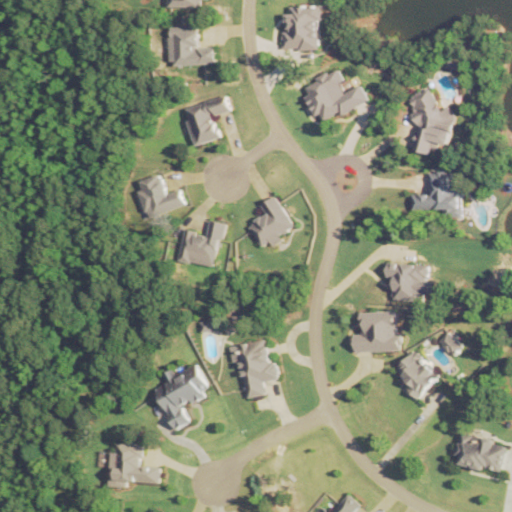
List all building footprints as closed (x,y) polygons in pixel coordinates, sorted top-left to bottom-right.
[(208,0),(208,11),(170,11),(170,0),(208,0)] [(288,6),(289,48),(318,47),(317,5),(288,6)] [(172,30),(172,67),(217,67),(217,51),(198,51),(198,30),(172,30)] [(312,94),(343,78),(347,86),(338,90),(346,105),(375,89),(386,110),(334,137),(312,94)] [(414,101),(432,92),(443,115),(452,110),(456,119),(444,158),(417,150),(423,131),(413,112),(418,109),(414,101)] [(188,112),(227,99),(232,114),(211,122),(217,141),(196,148),(188,124),(192,123),(188,112)] [(413,195),(433,195),(433,173),(462,173),(462,212),(413,212),(413,195)] [(161,176),(168,196),(182,191),(187,204),(149,218),(137,185),(161,176)] [(277,200),(296,230),(265,249),(252,228),(270,217),(265,208),(277,200)] [(213,223),(229,226),(225,244),(221,243),(216,269),(182,263),(189,230),(211,235),(213,223)] [(391,261),(429,264),(427,281),(432,282),(430,303),(397,301),(399,277),(390,277),(391,261)] [(362,309),(362,347),(396,347),(396,309),(362,309)] [(204,325),(214,325),(214,334),(205,335),(204,325)] [(443,342),(451,334),(464,348),(456,356),(443,342)] [(239,352),(267,346),(271,368),(279,366),(282,382),(263,386),(266,397),(249,401),(239,352)] [(399,371),(417,353),(441,378),(420,399),(403,381),(406,378),(399,371)] [(158,394),(200,369),(212,390),(203,395),(206,399),(187,410),(196,424),(180,432),(158,394)] [(457,454),(463,433),(511,446),(511,447),(503,475),(462,462),(464,456),(457,454)] [(162,484),(112,483),(113,445),(143,446),(143,468),(162,469),(162,484)] [(335,511),(351,496),(362,506),(356,511),(335,511)]
